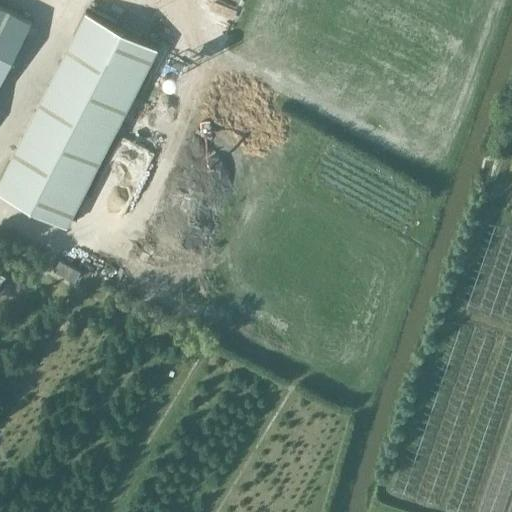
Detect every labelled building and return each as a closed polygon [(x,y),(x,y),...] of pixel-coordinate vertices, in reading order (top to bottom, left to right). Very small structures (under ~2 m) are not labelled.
[(0,82),(33,20),(0,2),(0,82)] [(0,191),(68,226),(159,46),(85,9),(0,178),(0,191)] [(236,153),(263,87),(205,64),(192,95),(185,92),(171,126),(236,153)] [(511,145),(508,148),(504,152),(501,156),(499,163),(498,168),(499,174),(500,179),(503,183),(506,188),(509,191),(511,192),(511,145)] [(511,223),(482,214),(456,299),(511,316),(511,223)] [(60,260),(55,270),(75,281),(80,271),(60,260)] [(391,490),(412,497),(469,322),(448,315),(391,490)] [(445,510),(453,511),(467,511),(511,374),(511,336),(502,333),(445,510)]
